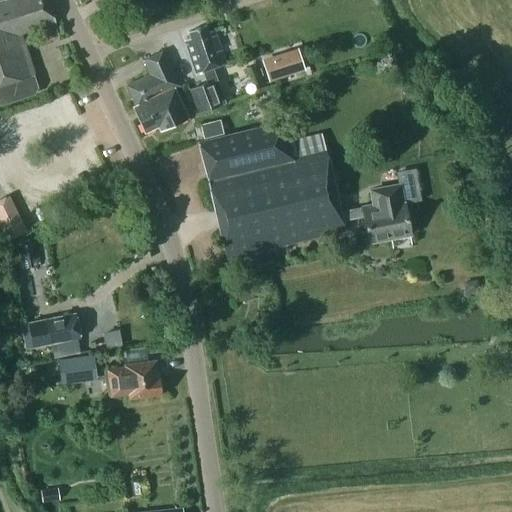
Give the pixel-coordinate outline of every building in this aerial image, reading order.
[(0,0),(0,104),(35,93),(39,85),(29,55),(22,32),(33,29),(56,22),(47,0),(0,0)] [(191,38),(185,40),(197,73),(203,71),(206,82),(191,87),(199,111),(199,113),(225,104),(213,68),(227,63),(215,30),(209,32),(207,25),(188,32),(191,38)] [(298,48),(274,56),(281,78),(305,70),(298,48)] [(181,86),(165,51),(144,60),(150,74),(127,85),(136,106),(134,107),(146,132),(159,126),(161,130),(188,117),(175,89),(181,86)] [(221,120),(201,124),(204,138),(224,133),(221,120)] [(289,140),(284,121),(199,142),(227,258),(346,230),(343,221),(365,217),(370,242),(411,234),(405,202),(401,182),(371,188),(374,205),(363,207),(342,211),(323,132),(289,140)] [(0,199),(0,241),(26,229),(10,195),(0,199)] [(42,257),(39,242),(15,246),(17,261),(42,257)] [(465,284),(467,292),(478,290),(477,282),(465,284)] [(29,320),(35,346),(51,342),(77,336),(84,335),(78,310),(29,320)] [(120,329),(103,333),(106,349),(123,346),(120,329)] [(77,336),(51,342),(54,356),(80,350),(77,336)] [(94,355),(58,359),(60,372),(96,367),(94,355)] [(158,376),(156,360),(124,364),(125,367),(107,369),(111,396),(129,394),(129,398),(162,394),(159,376),(158,376)] [(58,488),(41,491),(43,502),(60,500),(58,488)]
